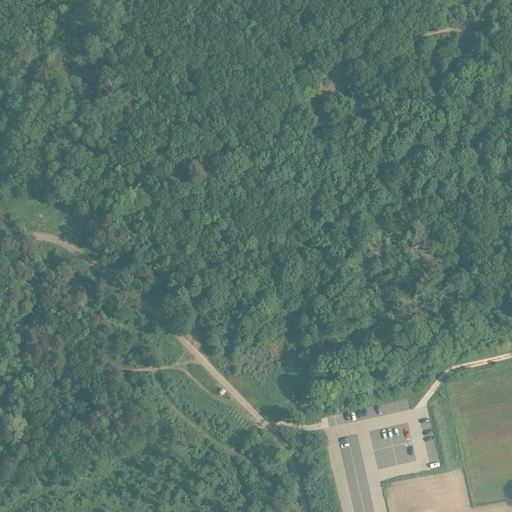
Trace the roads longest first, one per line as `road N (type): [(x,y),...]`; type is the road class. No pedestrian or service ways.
road 1 (unknown): [(0,272),(77,299),(147,357),(171,404),(303,508)]
road 2 (track): [(409,418),(447,372),(511,354)]
